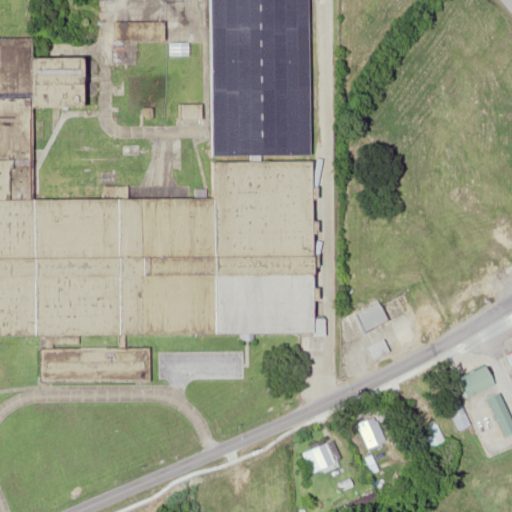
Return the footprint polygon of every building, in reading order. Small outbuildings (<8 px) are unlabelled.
[(0,333),(302,332),(302,157),(309,157),(309,127),(316,127),(315,0),(210,0),(210,2),(216,5),(217,22),(210,22),(211,153),(214,160),(215,197),(39,198),(39,162),(70,107),(97,107),(97,57),(39,57),(39,38),(2,38),(0,40),(0,64),(0,159),(0,333)] [(382,319),(374,301),(349,312),(357,330),(382,319)] [(511,335),(511,336),(511,348),(502,354),(511,371),(511,335)] [(460,397),(489,381),(480,363),(451,378),(460,397)] [(509,429),(493,391),(478,397),(495,435),(509,429)] [(443,404),(455,429),(467,423),(455,398),(443,404)] [(365,447),(383,437),(372,417),(354,427),(365,447)] [(441,438),(430,420),(418,428),(428,445),(441,438)] [(305,467),(336,461),(332,439),(301,446),(305,467)]
